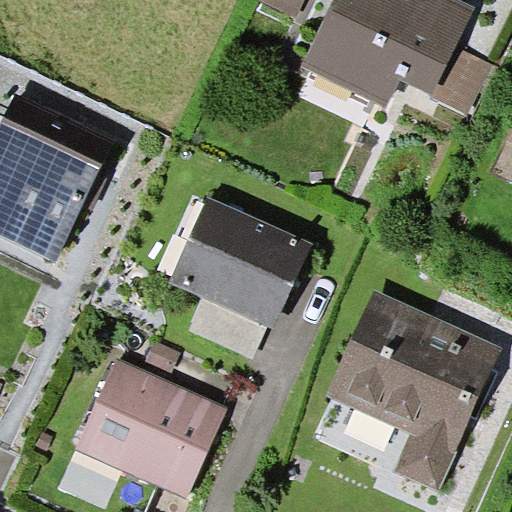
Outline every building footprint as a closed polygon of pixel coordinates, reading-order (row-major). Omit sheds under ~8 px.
[(263,0),(263,1),(293,16),(300,0),(263,0)] [(428,0),(423,0),(419,9),(399,0),(336,0),(321,33),(326,35),(312,65),(387,101),(396,82),(454,109),(476,63),(448,51),(464,17),(428,0)] [(9,108),(0,126),(0,206),(5,208),(0,219),(0,232),(54,259),(79,208),(84,211),(96,185),(91,182),(105,154),(9,108)] [(186,335),(241,360),(293,246),(214,210),(177,292),(201,303),(186,335)] [(431,489),(484,371),(487,365),(425,338),(428,331),(371,305),(330,396),(416,435),(398,474),(431,489)] [(119,471),(184,501),(221,417),(111,368),(80,437),(125,458),(119,471)]
